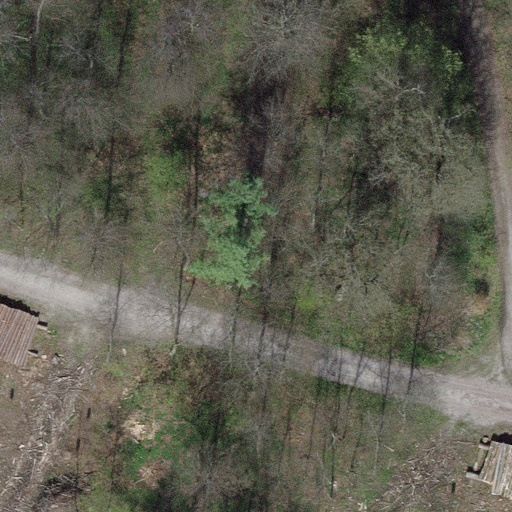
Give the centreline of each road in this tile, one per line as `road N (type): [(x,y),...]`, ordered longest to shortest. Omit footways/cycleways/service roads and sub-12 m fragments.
road 1 (track): [(0,263),(390,382),(511,407)]
road 2 (track): [(474,0),(511,233)]
